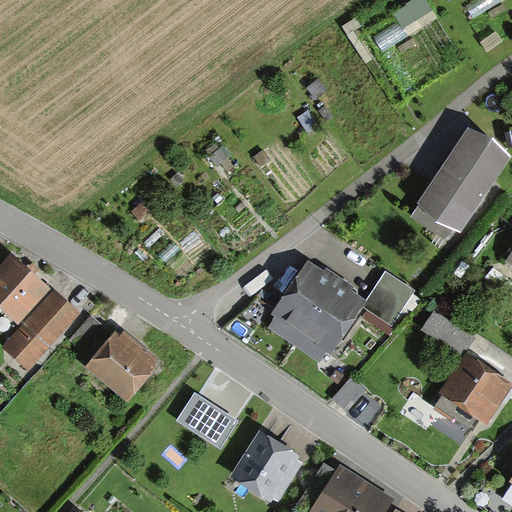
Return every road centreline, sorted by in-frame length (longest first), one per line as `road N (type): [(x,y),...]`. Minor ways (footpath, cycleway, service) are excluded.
road 1 (residential): [(186,327),(209,300),(511,65)]
road 2 (tertiary): [(186,327),(448,511)]
road 3 (tertiary): [(0,217),(186,327)]
